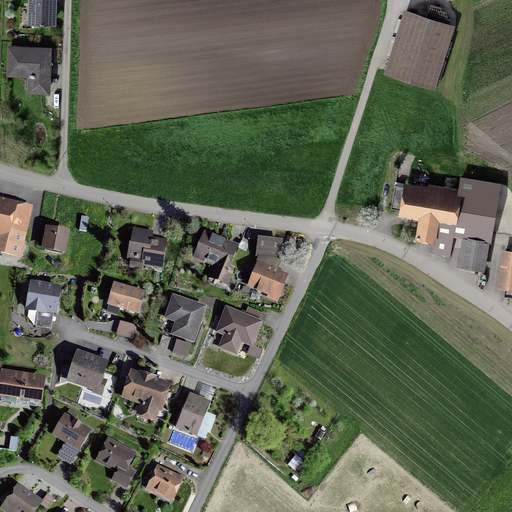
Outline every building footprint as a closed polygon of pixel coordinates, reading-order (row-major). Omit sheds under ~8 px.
[(53,0),(31,0),(31,21),(53,22),(53,0)] [(450,27),(407,13),(388,70),(432,84),(450,27)] [(10,48),(9,73),(31,74),(31,76),(32,76),(31,90),(47,90),(49,53),(31,52),(31,48),(10,48)] [(467,226),(473,192),(437,186),(436,189),(428,187),(427,191),(395,185),(391,208),(423,213),(419,237),(431,239),(436,216),(454,219),(453,224),(454,223),(467,226)] [(495,196),(473,192),(467,226),(459,264),(482,269),(495,196)] [(0,206),(0,229),(6,231),(1,252),(18,256),(24,228),(11,225),(15,210),(0,206)] [(86,232),(88,217),(81,216),(79,230),(86,232)] [(68,233),(48,229),(44,248),(64,252),(68,233)] [(164,252),(146,249),(146,247),(150,247),(152,245),(151,242),(149,241),(150,238),(151,238),(152,234),(135,231),(133,245),(130,245),(128,257),(143,259),(142,263),(162,266),(164,252)] [(204,260),(227,270),(237,247),(223,242),(223,243),(212,239),(212,237),(204,234),(196,253),(206,256),(204,260)] [(259,254),(278,256),(280,243),(260,240),(259,254)] [(511,252),(504,252),(500,284),(511,285),(511,252)] [(257,257),(254,264),(274,272),(277,265),(257,257)] [(259,266),(251,285),(277,295),(284,277),(259,266)] [(59,289),(32,284),(28,309),(39,311),(36,326),(50,328),(53,311),(55,311),(59,289)] [(138,312),(143,293),(115,285),(109,304),(138,312)] [(204,308),(174,298),(169,312),(179,316),(173,333),(193,340),(204,308)] [(221,346),(235,352),(240,340),(246,342),(248,336),(253,338),(259,324),(227,310),(222,321),(227,323),(224,333),(226,334),(221,346)] [(139,327),(122,322),(118,335),(135,340),(139,327)] [(78,354),(69,379),(95,388),(97,381),(99,381),(100,379),(106,364),(78,354)] [(141,377),(132,374),(125,394),(144,401),(139,413),(153,418),(158,404),(161,405),(164,404),(166,400),(164,398),(168,386),(153,381),(154,377),(142,373),(141,377)] [(28,399),(38,400),(40,382),(5,376),(2,395),(16,397),(15,403),(27,405),(28,399)] [(210,404),(189,395),(176,427),(194,435),(198,424),(209,429),(213,417),(206,414),(210,404)] [(60,456),(71,462),(76,454),(75,453),(89,431),(80,426),(81,425),(75,421),(74,422),(65,417),(54,434),(71,445),(66,453),(63,451),(60,456)] [(0,442),(9,444),(11,432),(0,430),(0,442)] [(18,438),(11,437),(9,450),(17,451),(18,438)] [(127,470),(134,455),(108,440),(97,460),(123,475),(119,482),(127,487),(134,474),(127,470)] [(288,465),(301,476),(311,459),(304,454),(300,459),(296,455),(288,465)] [(182,481),(157,469),(148,487),(173,499),(182,481)] [(31,511),(39,502),(19,488),(7,504),(17,511),(31,511)] [(53,499),(47,495),(41,504),(47,508),(53,499)]
